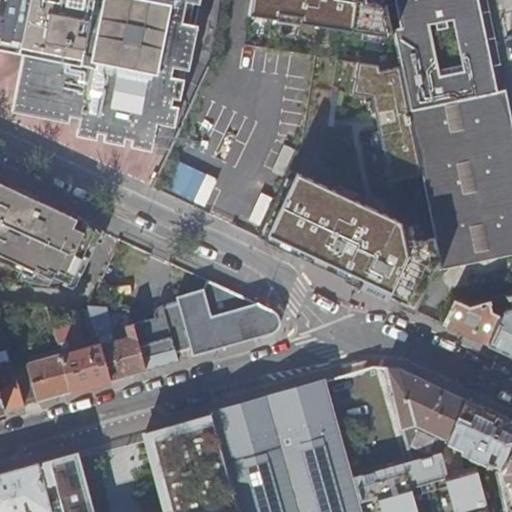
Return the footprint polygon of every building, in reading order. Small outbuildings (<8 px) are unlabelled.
[(0,0),(0,46),(2,47),(3,39),(23,43),(21,50),(31,52),(20,109),(87,122),(84,136),(169,154),(209,69),(220,0),(0,0)] [(250,0),(249,13),(394,36),(392,31),(387,5),(360,1),(360,0),(250,0)] [(393,0),(400,29),(392,31),(394,36),(399,61),(422,169),(435,235),(437,245),(463,240),(467,259),(511,249),(511,117),(507,92),(497,94),(477,0),(389,0),(391,1),(392,0),(393,0)] [(422,169),(399,61),(379,64),(378,59),(360,57),(354,87),(372,90),(388,174),(422,169)] [(437,245),(435,235),(292,166),(258,241),(417,313),(433,274),(443,271),(437,245)] [(35,202),(0,185),(0,262),(51,286),(60,268),(53,265),(61,248),(63,248),(65,245),(63,244),(71,226),(48,215),(51,209),(35,202)] [(74,220),(51,209),(48,215),(71,226),(74,220)] [(463,240),(437,245),(443,271),(511,257),(511,249),(467,259),(463,240)] [(276,314),(208,283),(205,291),(187,296),(188,298),(182,300),(175,307),(162,311),(161,310),(155,315),(154,322),(133,328),(145,373),(179,363),(177,354),(190,351),(192,353),(201,357),(273,337),(279,331),(279,322),(278,318),(276,314)] [(511,298),(511,299),(511,302),(511,310),(508,310),(505,313),(502,319),(493,315),(490,305),(470,311),(455,305),(445,327),(511,358),(511,298)] [(145,373),(133,328),(126,330),(128,339),(114,343),(108,320),(105,311),(89,310),(94,327),(110,383),(125,379),(145,373)] [(126,330),(133,328),(130,313),(105,311),(108,320),(123,322),(126,330)] [(96,387),(110,383),(94,327),(88,328),(93,348),(87,350),(81,327),(69,330),(76,353),(62,356),(72,393),(96,387)] [(45,401),(72,393),(62,356),(27,366),(27,364),(13,367),(24,407),(45,401)] [(0,414),(11,411),(24,407),(13,367),(10,359),(5,360),(0,361),(0,414)] [(449,443),(469,404),(399,372),(374,370),(326,383),(354,482),(413,465),(403,430),(415,427),(449,443)] [(362,511),(354,482),(326,383),(213,415),(239,511),(362,511)] [(511,511),(511,423),(496,416),(469,404),(449,443),(442,458),(448,477),(464,473),(462,456),(491,470),(492,466),(502,470),(504,481),(500,482),(502,493),(496,494),(497,499),(503,498),(505,511),(509,511),(510,511),(511,511)] [(93,511),(78,453),(37,466),(50,511),(239,511),(213,415),(142,435),(163,511),(93,511)] [(442,458),(449,443),(415,427),(403,430),(413,465),(442,458)] [(448,477),(442,458),(413,465),(354,482),(362,511),(487,511),(476,470),(464,473),(448,477)] [(50,511),(37,466),(0,476),(0,511),(50,511)]
